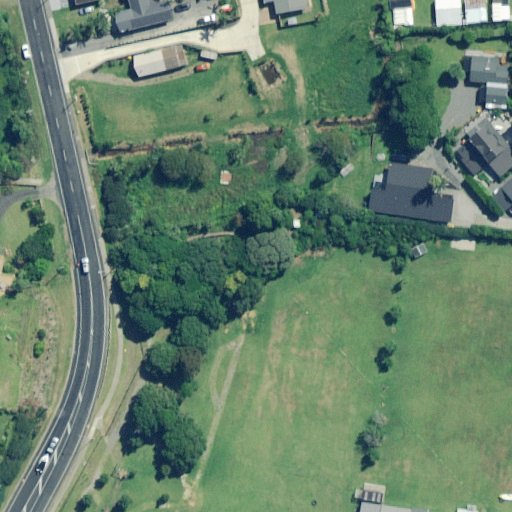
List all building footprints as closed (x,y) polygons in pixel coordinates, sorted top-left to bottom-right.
[(150,7),(148,0),(127,0),(131,11),(115,15),(119,33),(133,30),(133,31),(174,22),(169,3),(150,7)] [(454,26),(462,25),(461,8),(456,9),(456,0),(434,2),(435,29),(454,28),(454,26)] [(487,24),(486,0),(464,0),(465,25),(487,24)] [(413,27),(413,2),(394,2),(394,27),(413,27)] [(511,22),(510,6),(501,7),(501,4),(492,4),(493,23),(511,22)] [(187,67),(182,47),(131,59),(136,79),(187,67)] [(470,58),(470,67),(469,83),(508,85),(509,68),(497,68),(497,59),(470,58)] [(508,91),(486,89),(485,110),(495,111),(496,102),(508,103),(508,91)] [(511,168),(511,148),(486,117),(460,138),(466,146),(456,153),(475,176),(489,165),(500,178),(511,168)] [(390,166),(386,188),(386,194),(370,192),(367,214),(461,227),(464,206),(452,205),(452,202),(435,199),(436,195),(428,193),(431,172),(390,166)] [(511,178),(490,196),(504,214),(511,207),(511,178)] [(490,511),(454,511),(356,496),(353,511),(511,511),(491,509),(490,511)]
